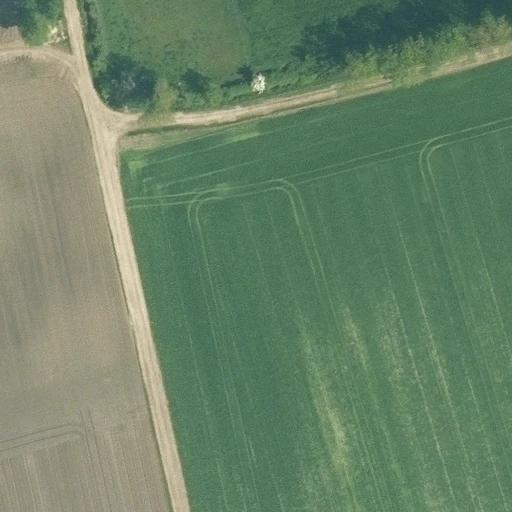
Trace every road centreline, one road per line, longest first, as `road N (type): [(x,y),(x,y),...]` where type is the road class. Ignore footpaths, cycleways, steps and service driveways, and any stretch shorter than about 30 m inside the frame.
road 1 (track): [(511,49),(230,117),(96,127)]
road 2 (track): [(178,511),(96,127)]
road 3 (track): [(96,127),(68,0)]
